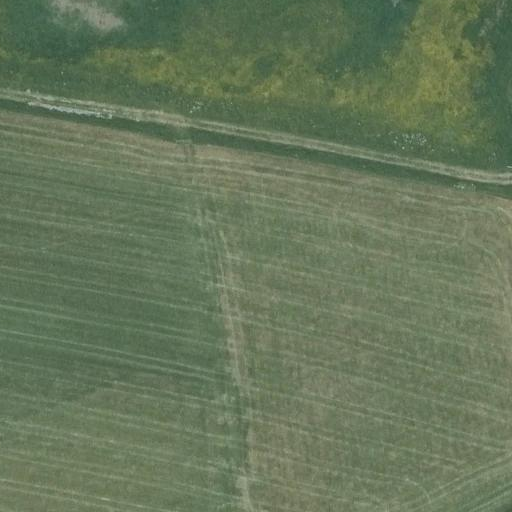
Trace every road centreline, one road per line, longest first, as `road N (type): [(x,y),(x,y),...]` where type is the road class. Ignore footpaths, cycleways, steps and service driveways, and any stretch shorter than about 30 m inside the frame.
road 1 (track): [(511,179),(0,96)]
road 2 (track): [(239,511),(220,337),(180,125)]
